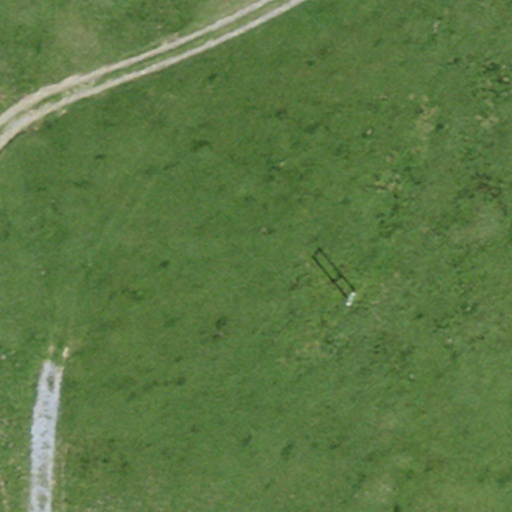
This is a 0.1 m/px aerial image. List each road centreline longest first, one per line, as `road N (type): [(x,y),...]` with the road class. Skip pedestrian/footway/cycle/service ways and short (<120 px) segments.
road 1 (track): [(312,0),(254,51),(156,166),(91,269),(47,372),(41,511)]
road 2 (track): [(0,139),(24,111),(212,39),(286,0)]
